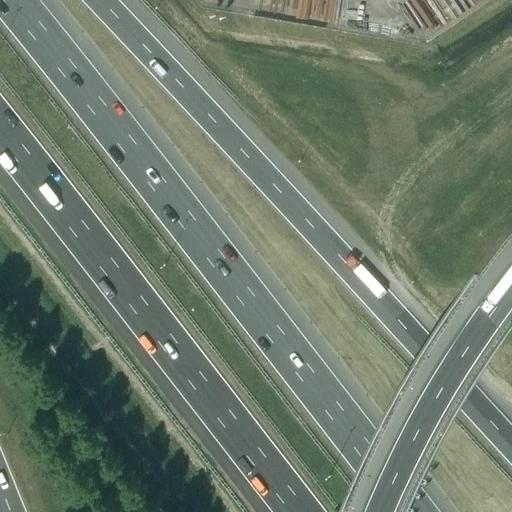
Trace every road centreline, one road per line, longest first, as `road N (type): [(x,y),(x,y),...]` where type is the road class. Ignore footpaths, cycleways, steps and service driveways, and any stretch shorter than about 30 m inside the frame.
road 1 (motorway): [(408,511),(5,0)]
road 2 (motorway): [(511,446),(94,0)]
road 3 (motorway): [(0,138),(295,511)]
road 4 (motorway): [(511,284),(437,392),(380,511)]
